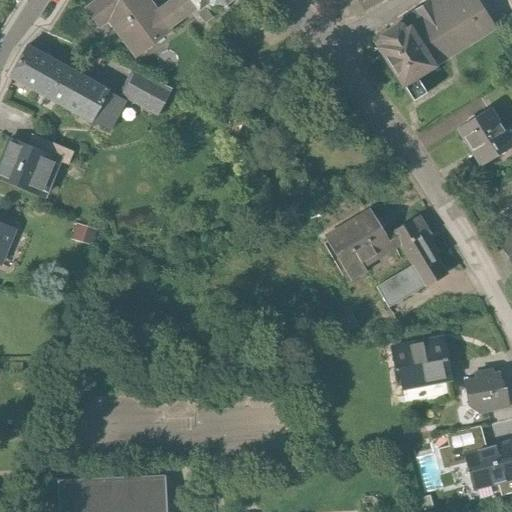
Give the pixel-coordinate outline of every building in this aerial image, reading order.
[(171,0),(156,11),(148,0),(98,0),(85,10),(99,28),(108,21),(135,57),(171,30),(169,27),(196,9),(189,0),(171,0)] [(189,0),(196,9),(206,22),(227,7),(226,4),(231,0),(233,0),(236,1),(236,0),(189,0)] [(497,39),(472,0),(440,0),(364,49),(397,102),(497,39)] [(121,92),(27,38),(7,72),(107,129),(127,95),(121,92)] [(127,95),(159,113),(171,91),(134,70),(121,92),(127,95)] [(511,155),(487,117),(452,139),(476,177),(511,155)] [(62,153),(9,133),(0,156),(0,174),(47,193),(62,153)] [(397,244),(390,230),(374,203),(325,231),(348,272),(397,244)] [(390,230),(397,244),(402,242),(414,263),(378,283),(390,304),(449,270),(427,231),(434,227),(425,210),(390,230)] [(16,225),(0,219),(0,257),(4,259),(16,225)] [(511,232),(492,244),(511,278),(511,232)] [(454,377),(443,330),(389,342),(400,390),(454,377)] [(511,408),(502,356),(464,363),(474,415),(511,408)] [(511,437),(465,450),(475,488),(511,478),(511,437)] [(166,511),(164,471),(56,476),(57,511),(166,511)]
